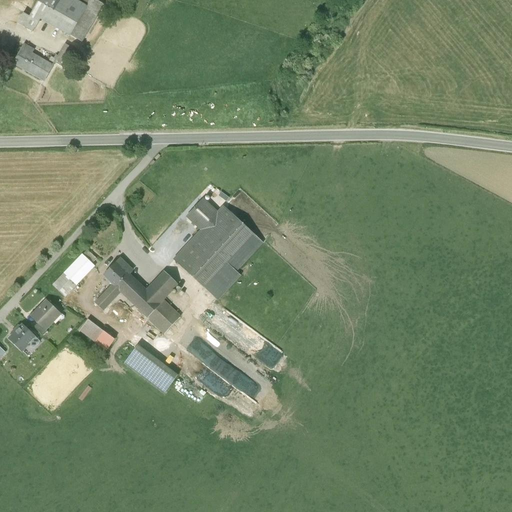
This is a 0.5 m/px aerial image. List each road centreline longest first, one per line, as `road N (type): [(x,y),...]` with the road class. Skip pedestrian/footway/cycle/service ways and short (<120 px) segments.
road 1 (tertiary): [(0,143),(394,135),(511,147)]
road 2 (track): [(126,241),(170,268),(195,297),(168,339),(138,341),(96,315),(87,290),(104,264)]
